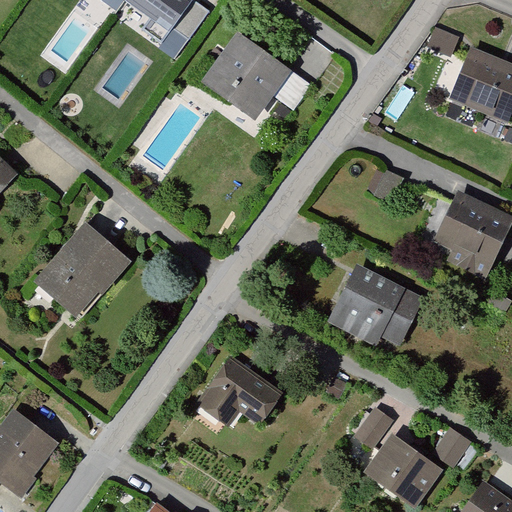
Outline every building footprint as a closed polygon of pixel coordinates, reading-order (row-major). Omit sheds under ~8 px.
[(128,0),(152,17),(143,30),(163,44),(175,28),(195,0),(128,0)] [(213,12),(196,0),(195,0),(175,28),(192,41),(213,12)] [(455,44),(431,34),(424,53),(447,63),(455,44)] [(284,78),(232,43),(197,94),(249,129),(284,78)] [(511,107),(511,74),(468,56),(448,103),(504,127),(511,107)] [(0,198),(14,183),(0,169),(0,198)] [(396,186),(374,176),(362,202),(383,212),(396,186)] [(509,228),(454,202),(431,250),(486,276),(509,228)] [(119,269),(79,235),(30,292),(71,326),(119,269)] [(418,304),(353,272),(325,328),(390,360),(418,304)] [(235,415),(260,430),(280,399),(226,365),(206,397),(208,398),(197,416),(224,433),(235,415)] [(389,428),(370,415),(349,443),(368,457),(389,428)] [(0,489),(17,502),(54,450),(9,418),(0,430),(0,489)] [(466,451),(445,436),(428,460),(449,475),(466,451)] [(413,511),(437,478),(387,444),(360,482),(403,511),(413,511)] [(511,511),(481,489),(464,511),(511,511)]
